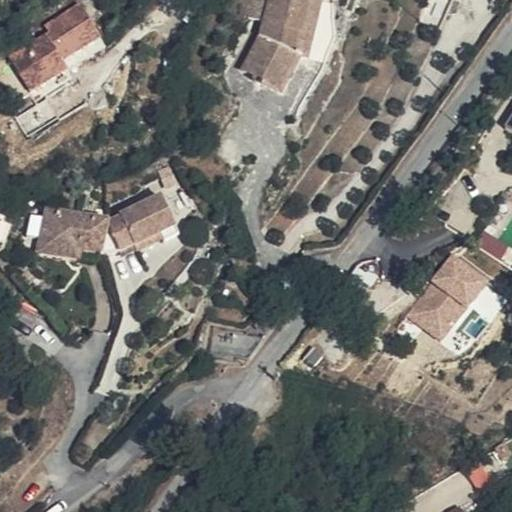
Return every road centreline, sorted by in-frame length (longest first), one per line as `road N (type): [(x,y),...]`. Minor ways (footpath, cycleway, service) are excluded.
road 1 (unclassified): [(511,37),(251,392)]
road 2 (residential): [(52,511),(190,391),(223,385),(251,392)]
road 3 (unclassified): [(251,392),(158,511)]
